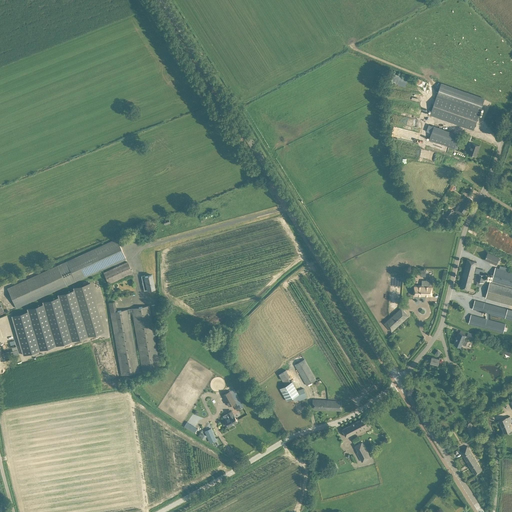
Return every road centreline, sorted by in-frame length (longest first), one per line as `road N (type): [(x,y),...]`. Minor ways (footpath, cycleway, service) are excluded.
road 1 (tertiary): [(399,380),(162,0)]
road 2 (unclassified): [(160,511),(280,442),(351,416),(399,380)]
road 3 (residential): [(494,511),(489,428),(450,365),(440,325)]
road 4 (tertiary): [(481,511),(399,380)]
road 5 (unknown): [(140,246),(283,204)]
road 6 (unclassified): [(440,325),(462,235),(482,192)]
